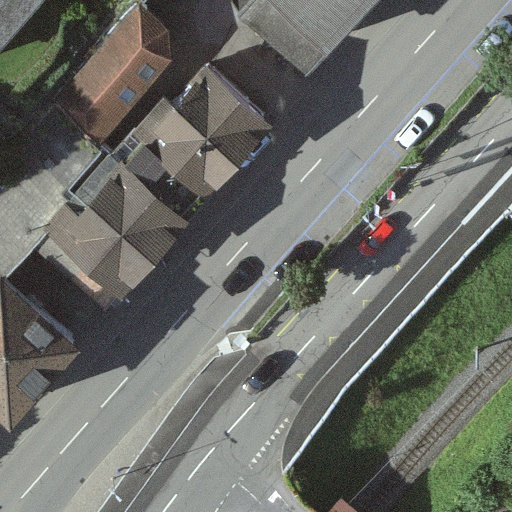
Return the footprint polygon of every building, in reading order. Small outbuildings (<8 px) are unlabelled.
[(0,0),(0,75),(69,0),(0,0)] [(193,23),(164,0),(122,0),(54,85),(108,128),(193,23)] [(257,0),(307,46),(349,0),(257,0)] [(281,112),(205,51),(146,125),(222,185),(281,112)] [(189,204),(113,140),(42,224),(119,288),(189,204)] [(91,327),(0,253),(0,394),(22,412),(91,327)]
